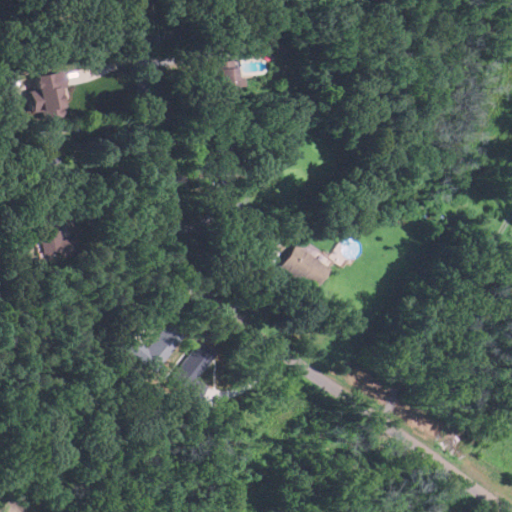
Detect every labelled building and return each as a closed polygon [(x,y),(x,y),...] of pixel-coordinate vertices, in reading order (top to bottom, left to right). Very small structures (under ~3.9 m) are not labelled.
[(236,67),(214,67),(214,88),(236,88),(236,67)] [(31,73),(40,121),(61,117),(57,100),(61,99),(55,69),(31,73)] [(215,139),(215,171),(235,171),(235,139),(215,139)] [(60,254),(56,215),(36,217),(39,256),(60,254)] [(60,239),(60,250),(73,250),(73,238),(60,239)] [(277,266),(311,288),(326,266),(292,244),(277,266)] [(0,511),(21,511),(24,509),(11,493),(0,502),(0,511)]
